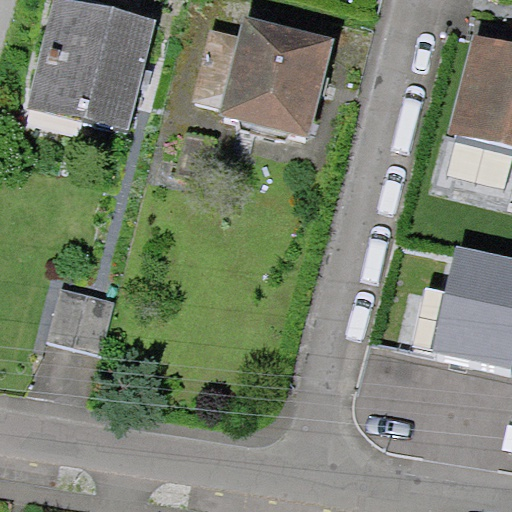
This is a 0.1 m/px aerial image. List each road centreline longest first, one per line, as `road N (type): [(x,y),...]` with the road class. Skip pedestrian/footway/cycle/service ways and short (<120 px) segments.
road 1 (residential): [(274,479),(408,0)]
road 2 (residential): [(0,436),(274,479)]
road 3 (residential): [(274,479),(507,511)]
